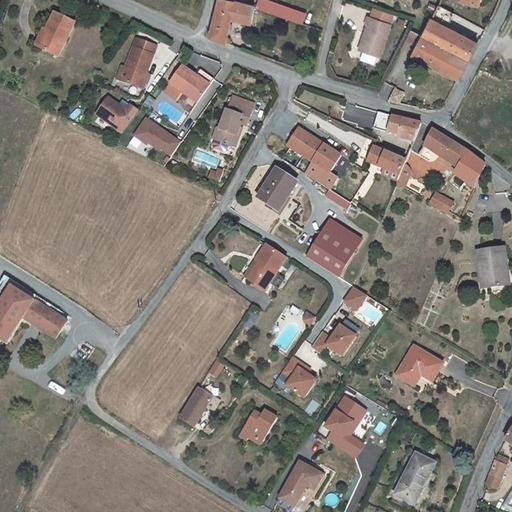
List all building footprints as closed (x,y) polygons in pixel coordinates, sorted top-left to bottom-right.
[(226,0),(219,0),(211,37),(227,43),(228,39),(232,20),(236,3),(226,0)] [(236,3),(232,20),(241,23),(245,5),(236,3)] [(436,6),(431,3),(428,9),(433,11),(436,6)] [(252,25),(256,8),(245,5),(241,23),(252,25)] [(454,13),(440,5),(432,19),(447,27),(454,13)] [(380,58),(395,16),(375,10),(372,19),(369,18),(366,26),(368,27),(360,51),(380,58)] [(55,14),(51,22),(47,31),(50,33),(41,49),(59,58),(76,24),(55,14)] [(461,34),(447,27),(432,19),(423,36),(452,51),(461,34)] [(36,46),(36,47),(41,49),(50,33),(47,31),(45,30),(36,46)] [(452,51),(469,60),(478,44),(461,34),(452,51)] [(442,71),(452,51),(423,36),(413,56),(442,71)] [(131,71),(127,83),(142,89),(147,78),(158,48),(137,40),(126,69),(131,71)] [(442,71),(458,79),(469,60),(452,51),(442,71)] [(123,67),(118,80),(127,83),(131,71),(126,69),(123,67)] [(210,86),(196,76),(183,68),(171,84),(171,85),(183,93),(189,97),(191,93),(200,100),(201,98),(206,92),(210,86)] [(200,70),(196,76),(210,86),(214,80),(200,70)] [(147,78),(142,89),(146,90),(150,79),(147,78)] [(380,93),(377,98),(389,101),(395,89),(384,84),(380,93)] [(183,93),(171,85),(165,94),(177,101),(183,93)] [(189,97),(198,103),(200,100),(191,93),(189,97)] [(234,98),(231,105),(254,112),(256,106),(234,98)] [(98,116),(121,133),(124,134),(139,112),(131,107),(127,112),(109,99),(98,116)] [(248,127),(254,112),(231,105),(229,110),(227,110),(220,129),(219,128),(215,140),(216,141),(230,146),(234,148),(243,125),(248,127)] [(422,124),(393,118),(380,114),(375,129),(402,136),(401,139),(414,142),(418,133),(422,125),(422,124)] [(148,119),(135,136),(148,145),(149,143),(161,152),(162,150),(173,157),(182,144),(148,119)] [(288,147),(291,149),(314,164),(306,176),(331,191),(349,203),(352,205),(371,176),(356,166),(353,164),(346,160),(331,150),(317,141),(299,130),(288,147)] [(441,135),(435,131),(428,144),(441,153),(460,167),(470,153),(455,144),(441,135)] [(121,133),(114,142),(117,144),(124,134),(121,133)] [(230,146),(216,141),(214,147),(215,149),(225,153),(227,152),(230,146)] [(441,153),(428,144),(425,148),(439,157),(441,153)] [(399,176),(401,177),(405,166),(407,161),(406,161),(376,149),(375,148),(369,163),(385,170),(399,176)] [(486,168),(486,167),(470,153),(460,167),(455,175),(476,190),(481,179),(486,168)] [(407,167),(406,166),(405,166),(401,177),(398,184),(406,189),(411,178),(412,177),(412,176),(412,175),(412,174),(412,173),(411,172),(411,170),(410,170),(410,169),(409,169),(408,168),(407,167)] [(397,180),(399,176),(385,170),(384,175),(397,180)] [(260,199),(270,205),(280,212),(278,214),(281,216),(286,209),(283,207),(288,199),(297,184),(277,172),(263,193),(261,191),(258,196),(261,197),(260,199)] [(220,183),(222,178),(218,176),(213,174),(211,180),(220,183)] [(345,210),(349,203),(331,191),(327,198),(345,210)] [(278,214),(280,212),(270,205),(268,208),(278,214)] [(333,220),(329,227),(361,246),(365,240),(333,220)] [(329,227),(309,259),(341,279),(361,246),(329,227)] [(257,261),(260,263),(249,280),(266,291),(271,284),(278,273),(287,259),(268,246),(257,261)] [(507,286),(502,249),(480,252),(478,252),(481,269),(484,289),(507,286)] [(260,263),(257,261),(247,278),(249,280),(260,263)] [(278,273),(271,284),(280,290),(286,279),(278,273)] [(0,291),(0,301),(2,303),(10,290),(3,286),(0,291)] [(354,286),(343,301),(357,312),(368,297),(354,286)] [(52,337),(57,340),(57,341),(60,337),(62,334),(68,324),(11,288),(10,290),(2,303),(0,306),(0,340),(8,346),(25,319),(52,337)] [(310,326),(315,319),(308,314),(305,319),(306,323),(310,326)] [(357,337),(341,326),(332,340),(323,333),(313,349),(322,356),(329,346),(344,356),(357,337)] [(414,347),(397,377),(416,387),(422,376),(425,372),(436,378),(444,364),(414,347)] [(217,377),(225,365),(217,360),(209,372),(217,377)] [(306,372),(292,362),(274,388),(283,394),(285,390),(303,402),(316,385),(307,378),(303,376),(306,372)] [(425,372),(422,376),(433,382),(436,378),(425,372)] [(213,398),(200,389),(181,418),(196,428),(196,427),(208,407),(213,398)] [(365,409),(345,397),(325,427),(333,432),(328,440),(356,459),(366,444),(349,433),(365,409)] [(220,403),(213,398),(208,407),(215,411),(220,403)] [(259,440),(264,442),(278,419),(265,411),(261,416),(254,411),(239,436),(247,441),(250,438),(257,443),(259,440)] [(216,427),(211,424),(206,432),(211,435),(216,427)] [(436,465),(416,455),(396,496),(415,506),(436,465)] [(510,460),(499,456),(499,457),(495,466),(491,476),(502,480),(510,460)] [(280,499),(281,499),(295,507),(296,507),(308,487),(315,490),(323,476),(300,464),(280,499)] [(502,480),(491,476),(488,485),(498,489),(502,480)] [(289,511),(292,511),(295,507),(281,499),(279,504),(282,505),(281,507),(289,511)]
